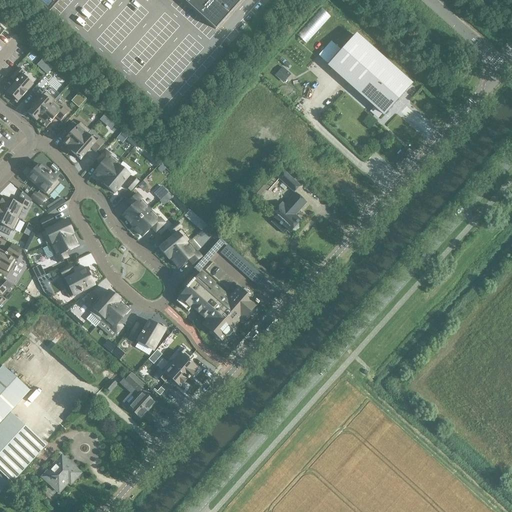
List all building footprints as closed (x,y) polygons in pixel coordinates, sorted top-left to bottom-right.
[(241,0),(182,0),(215,29),(241,0)] [(323,7),(298,32),(307,41),(332,16),(323,7)] [(329,65),(339,73),(348,81),(347,81),(348,82),(348,81),(350,83),(349,83),(384,114),(391,105),(396,100),(410,84),(356,36),(329,65)] [(318,55),(327,63),(340,48),(331,40),(318,55)] [(41,59),(38,65),(48,72),(52,67),(41,59)] [(274,74),(283,82),(290,74),(281,66),(274,74)] [(15,82),(7,92),(13,98),(12,99),(16,103),(33,85),(22,74),(24,72),(19,68),(10,78),(15,82)] [(37,101),(27,113),(36,121),(37,121),(37,120),(53,101),(54,102),(55,100),(46,92),(41,88),(33,97),(37,101)] [(80,91),(72,100),(79,106),(87,97),(80,91)] [(53,101),(37,120),(37,121),(46,128),(50,123),(50,124),(51,122),(55,117),(60,121),(68,112),(63,108),(62,109),(54,102),(53,101)] [(100,120),(113,127),(116,122),(103,115),(100,120)] [(69,135),(62,142),(67,147),(66,149),(70,153),(90,130),(81,122),(77,126),(73,121),(65,130),(69,135)] [(90,130),(70,153),(71,152),(80,160),(91,148),(95,152),(104,143),(98,139),(96,142),(87,134),(90,131),(90,130)] [(102,164),(94,174),(104,183),(103,184),(103,185),(120,164),(110,156),(111,155),(105,151),(98,160),(102,164)] [(31,171),(26,176),(49,197),(61,183),(52,175),(50,173),(49,173),(40,164),(33,172),(31,171)] [(120,164),(103,185),(114,193),(129,175),(119,166),(121,164),(120,164)] [(300,185),(284,171),(278,178),(294,192),(300,185)] [(265,189),(260,184),(250,194),(256,200),(265,189)] [(165,203),(173,196),(163,185),(155,192),(165,203)] [(282,202),(270,215),(281,225),(280,226),(280,229),(284,232),(286,232),(287,231),(289,233),(292,229),(293,230),(296,229),(299,226),(299,224),(298,223),(302,219),(296,214),(306,203),(295,193),(285,204),(282,202)] [(133,207),(123,216),(132,226),(150,209),(142,199),(137,194),(128,202),(133,207)] [(0,209),(20,219),(18,218),(23,207),(27,209),(30,203),(19,198),(16,203),(3,196),(0,202),(0,209)] [(0,224),(1,225),(0,225),(0,231),(9,236),(11,230),(14,231),(20,219),(0,209),(0,224)] [(150,209),(132,226),(142,236),(152,227),(156,231),(165,223),(160,218),(159,218),(150,209)] [(51,216),(40,222),(43,227),(54,222),(51,216)] [(67,220),(41,233),(47,245),(73,233),(67,220)] [(177,222),(168,230),(172,235),(181,227),(177,222)] [(181,230),(159,248),(168,259),(190,240),(181,230)] [(73,233),(47,245),(47,246),(49,245),(55,256),(54,256),(57,263),(68,257),(65,252),(77,246),(72,234),(73,233)] [(190,240),(168,259),(169,258),(178,268),(188,260),(192,264),(202,257),(197,251),(197,252),(189,242),(191,240),(190,240)] [(0,267),(8,273),(16,260),(17,260),(20,255),(9,248),(5,253),(0,250),(0,267)] [(43,249),(31,255),(34,260),(40,257),(41,260),(47,257),(43,249)] [(41,264),(34,267),(41,285),(53,280),(50,272),(45,274),(41,264)] [(70,265),(60,271),(63,277),(73,271),(70,265)] [(87,268),(61,282),(69,298),(79,293),(80,293),(83,292),(83,291),(94,285),(89,276),(91,275),(87,268)] [(186,289),(180,297),(206,320),(202,324),(210,331),(212,328),(223,337),(220,340),(221,342),(225,337),(229,337),(232,333),(232,330),(237,325),(238,326),(245,319),(242,316),(252,304),(255,307),(259,303),(253,299),(253,298),(252,299),(238,287),(228,297),(219,289),(217,287),(201,273),(194,281),(193,280),(186,288),(186,289)] [(109,291),(90,313),(100,322),(119,300),(109,291)] [(92,293),(84,302),(89,306),(97,297),(92,293)] [(119,300),(100,322),(102,320),(111,329),(116,334),(124,325),(120,320),(129,310),(119,302),(120,300),(119,300)] [(140,336),(137,341),(153,351),(166,329),(159,325),(158,326),(149,321),(142,332),(140,335),(140,336)] [(137,323),(130,334),(136,337),(142,326),(137,323)] [(155,363),(163,353),(157,348),(149,358),(155,363)] [(170,361),(190,379),(195,374),(193,373),(197,368),(190,361),(194,356),(185,348),(172,362),(170,361)] [(160,369),(155,374),(165,383),(169,378),(180,388),(187,379),(188,379),(188,380),(189,379),(189,380),(190,379),(170,361),(162,371),(160,369)] [(1,364),(0,365),(0,421),(9,412),(29,389),(1,364)] [(141,418),(154,403),(139,390),(144,385),(131,374),(125,380),(137,391),(135,394),(138,396),(128,407),(141,418)] [(0,421),(0,469),(14,481),(46,444),(9,412),(0,421)] [(71,467),(68,464),(69,463),(69,462),(68,463),(62,456),(43,477),(52,486),(51,487),(57,492),(58,491),(59,492),(68,482),(71,484),(80,473),(72,466),(73,466),(72,466),(71,467)] [(0,491),(8,483),(0,475),(0,491)]
